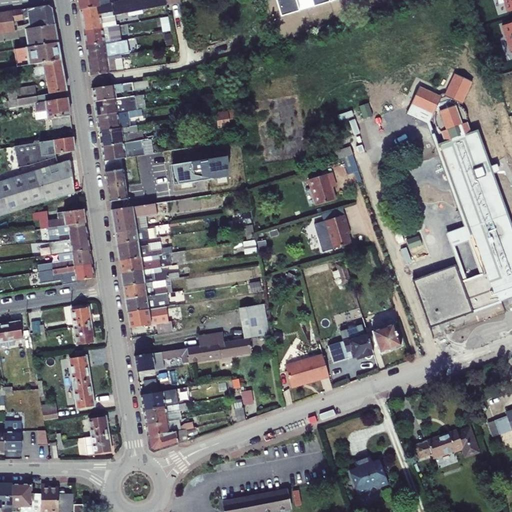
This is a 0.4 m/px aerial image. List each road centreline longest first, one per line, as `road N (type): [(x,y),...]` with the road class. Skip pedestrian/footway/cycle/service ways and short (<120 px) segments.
road 1 (tertiary): [(511,338),(214,444)]
road 2 (secondary): [(61,0),(109,290)]
road 3 (secondary): [(109,290),(136,462)]
